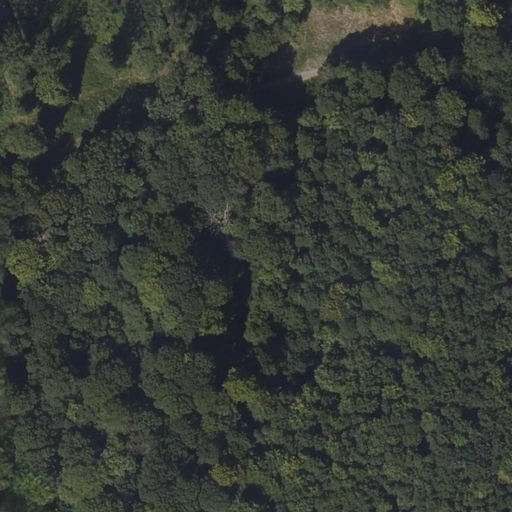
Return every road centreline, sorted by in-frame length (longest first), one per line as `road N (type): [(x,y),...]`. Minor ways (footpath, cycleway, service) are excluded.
road 1 (track): [(0,170),(287,87)]
road 2 (track): [(287,87),(511,40)]
